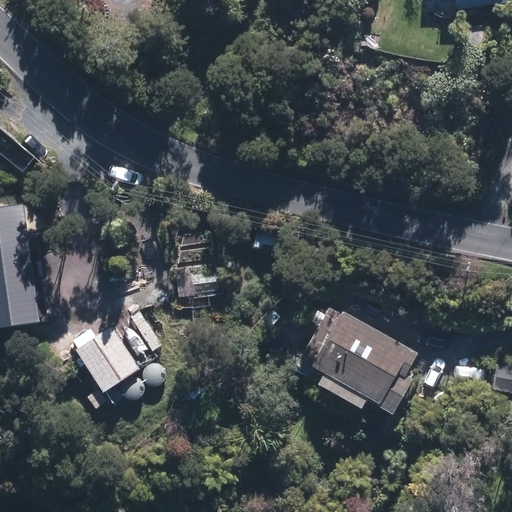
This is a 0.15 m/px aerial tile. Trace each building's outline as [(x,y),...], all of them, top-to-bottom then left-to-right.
[(26,201),(0,204),(0,328),(66,320),(59,277),(38,280),(26,201)] [(219,273),(193,276),(195,293),(221,290),(219,273)] [(420,352),(345,310),(315,364),(384,402),(382,406),(396,414),(416,378),(408,374),(420,352)] [(115,325),(78,348),(106,391),(143,368),(115,325)] [(54,368),(62,377),(75,367),(68,357),(54,368)] [(511,364),(501,364),(501,387),(511,387),(511,364)] [(101,387),(90,396),(99,408),(109,399),(101,387)]
